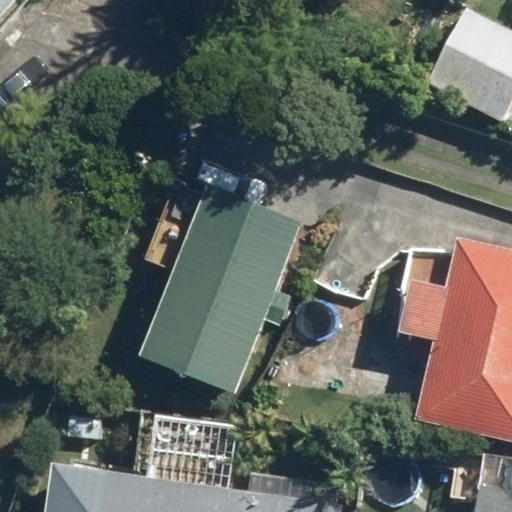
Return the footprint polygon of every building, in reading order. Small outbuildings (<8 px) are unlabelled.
[(0,0),(0,37),(38,0),(0,0)] [(511,111),(511,31),(472,11),(434,83),(507,121),(511,111)] [(309,213),(218,180),(153,356),(244,389),(309,213)] [(511,249),(468,241),(458,289),(410,279),(398,337),(443,346),(428,418),(511,435),(511,249)] [(236,489),(244,424),(163,414),(155,478),(54,466),(48,511),(348,511),(349,503),(236,489)] [(511,511),(511,464),(485,462),(481,511),(511,511)]
